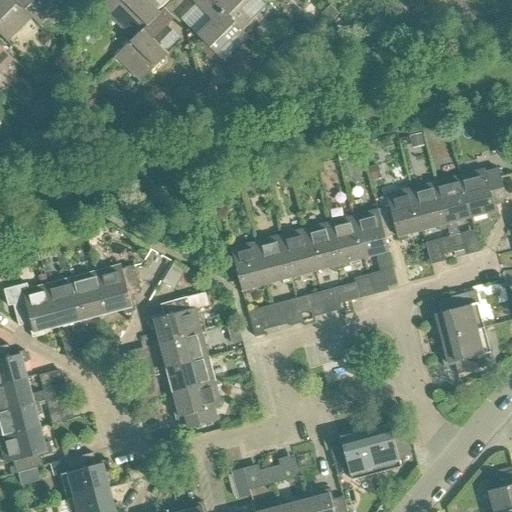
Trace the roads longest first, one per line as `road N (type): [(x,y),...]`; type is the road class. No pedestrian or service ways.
road 1 (residential): [(290,415),(259,434),(162,458),(116,433),(100,385)]
road 2 (residential): [(396,309),(270,347),(290,415)]
road 3 (residential): [(417,380),(290,415)]
